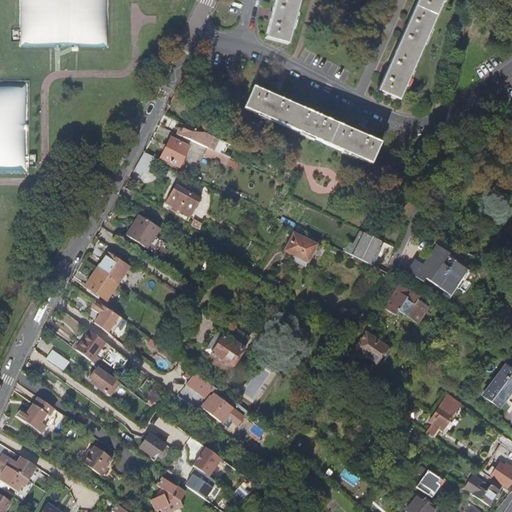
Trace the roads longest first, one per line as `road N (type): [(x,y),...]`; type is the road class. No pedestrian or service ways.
road 1 (residential): [(192,31),(272,57),(409,125),(457,111),(511,68)]
road 2 (unclassified): [(153,115),(0,398)]
road 3 (unknown): [(50,298),(198,402)]
road 4 (unknown): [(7,380),(141,464)]
